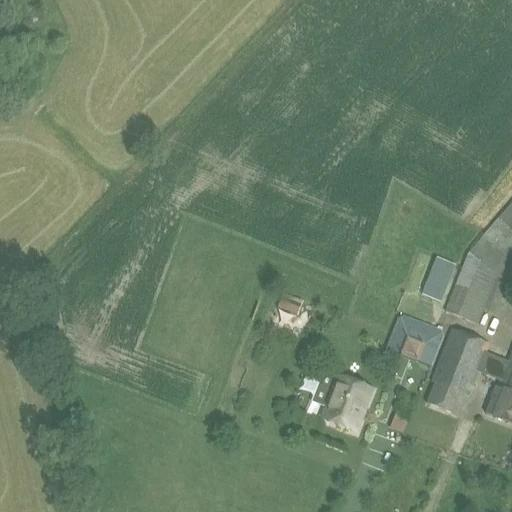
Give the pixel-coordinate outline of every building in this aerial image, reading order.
[(478,326),(497,279),(468,257),(446,314),(478,326)] [(398,318),(385,350),(431,368),(443,336),(441,331),(402,316),(398,318)] [(465,399),(469,401),(490,346),(452,332),(431,385),(435,386),(428,407),(458,418),(465,399)] [(511,353),(508,363),(491,357),(483,376),(499,382),(486,417),(511,426),(511,353)] [(339,381),(323,422),(357,435),(372,393),(339,381)] [(412,435),(416,422),(403,418),(396,440),(408,444),(411,435),(412,435)] [(370,511),(377,499),(365,494),(356,511),(370,511)]
